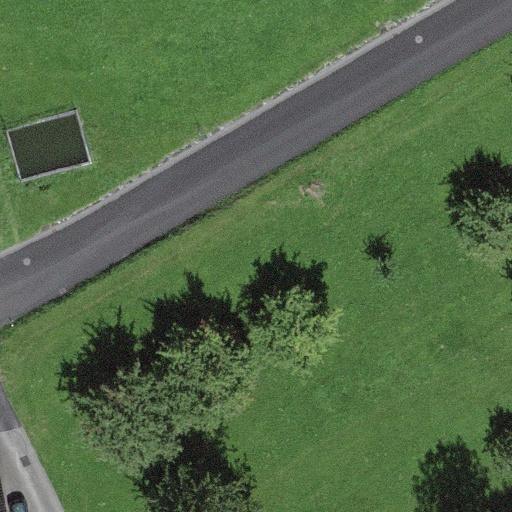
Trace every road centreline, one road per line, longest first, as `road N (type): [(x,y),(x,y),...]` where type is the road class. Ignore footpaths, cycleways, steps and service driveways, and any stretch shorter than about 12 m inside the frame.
road 1 (tertiary): [(0,296),(511,0)]
road 2 (track): [(56,511),(0,404)]
